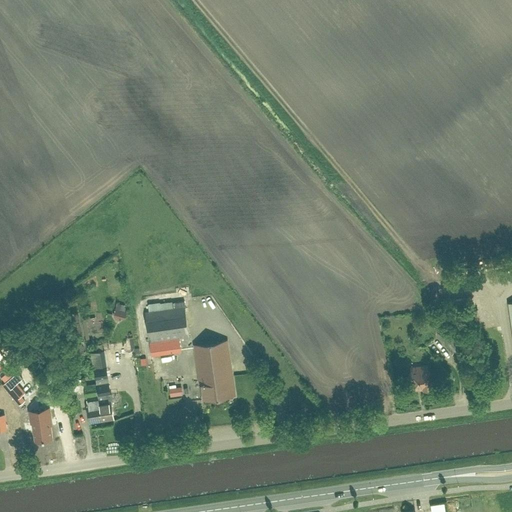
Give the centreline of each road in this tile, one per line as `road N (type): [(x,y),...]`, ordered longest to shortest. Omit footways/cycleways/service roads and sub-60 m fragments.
road 1 (unclassified): [(0,475),(511,403)]
road 2 (primary): [(205,511),(511,471)]
